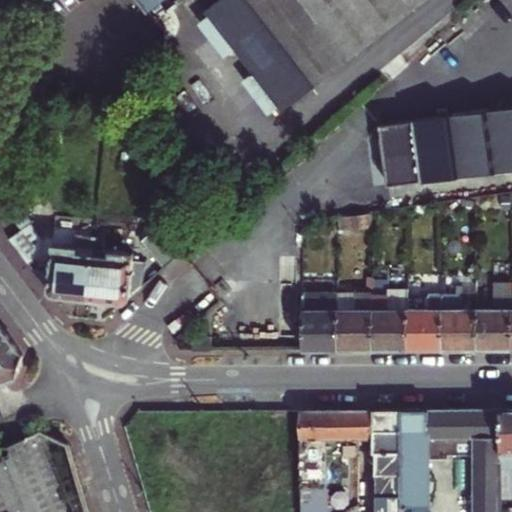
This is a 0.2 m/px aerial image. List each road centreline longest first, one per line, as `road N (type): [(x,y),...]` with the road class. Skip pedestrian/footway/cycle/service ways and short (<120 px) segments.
road 1 (residential): [(93,372),(157,382),(511,378)]
road 2 (residential): [(0,263),(93,372)]
road 3 (residential): [(93,372),(98,427),(124,511)]
